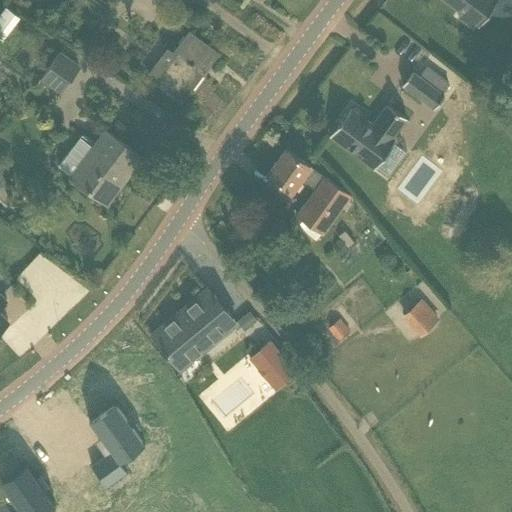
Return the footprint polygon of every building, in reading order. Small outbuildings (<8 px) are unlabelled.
[(446,0),(479,24),(496,0),(446,0)] [(0,31),(9,21),(0,13),(0,31)] [(190,29),(173,51),(167,47),(146,75),(182,102),(203,73),(201,71),(206,63),(216,52),(218,53),(219,52),(190,29)] [(80,68),(60,53),(41,80),(61,94),(80,68)] [(402,84),(434,108),(444,95),(412,71),(402,84)] [(377,170),(396,144),(398,142),(394,140),(409,119),(388,103),(373,124),(350,107),(329,134),(377,170)] [(58,164),(71,175),(70,176),(107,202),(107,201),(103,198),(120,172),(123,168),(129,173),(141,156),(105,129),(82,161),(68,150),(58,164)] [(322,233),(351,194),(325,176),(324,176),(309,165),(310,164),(287,147),(267,174),(291,191),(300,178),(315,188),(296,214),(322,233)] [(354,241),(345,230),(339,235),(348,246),(354,241)] [(203,350),(237,322),(208,287),(151,334),(174,362),(197,343),(203,350)] [(0,329),(8,322),(0,312),(0,305),(6,300),(7,299),(0,292),(0,329)] [(422,297),(402,315),(420,336),(440,318),(422,297)] [(257,320),(249,310),(236,321),(244,331),(257,320)] [(340,317),(328,327),(338,340),(350,330),(340,317)] [(270,339),(270,340),(260,348),(251,355),(249,357),(275,389),(295,372),(296,371),(270,339)] [(246,349),(251,355),(260,348),(255,342),(246,349)] [(87,420),(100,438),(96,440),(106,454),(91,464),(107,485),(127,471),(119,460),(120,459),(119,458),(143,440),(115,400),(87,420)] [(14,500),(11,503),(17,511),(45,511),(56,505),(29,466),(3,484),(14,500)]
